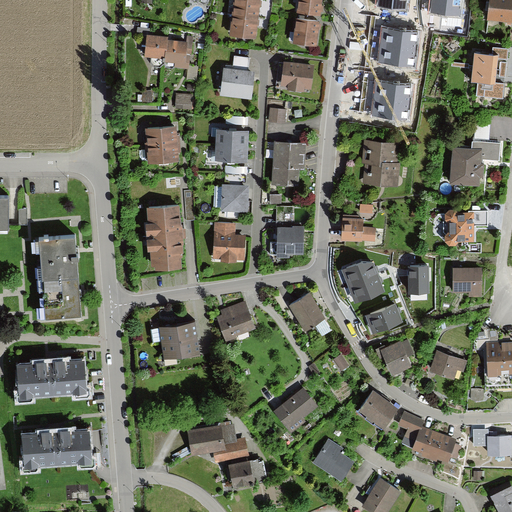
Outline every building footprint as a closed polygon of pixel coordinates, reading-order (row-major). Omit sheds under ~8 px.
[(232,0),(228,33),(255,36),(259,0),(232,0)] [(296,0),(295,10),(320,13),(321,0),(296,0)] [(378,0),(377,6),(408,9),(409,0),(378,0)] [(432,0),(431,14),(460,16),(461,0),(432,0)] [(511,0),(488,0),(486,17),(511,20),(511,0)] [(292,40),(316,44),(319,18),(295,15),(292,40)] [(174,65),(187,66),(189,53),(191,53),(193,35),(187,35),(186,40),(166,38),(166,35),(152,33),(153,28),(137,26),(137,32),(142,33),(141,43),(144,43),(143,55),(150,55),(149,60),(153,66),(160,66),(163,63),(166,67),(172,67),(174,65)] [(382,28),(378,63),(413,67),(417,32),(382,28)] [(503,98),(505,82),(495,81),(498,58),(507,59),(509,47),(493,46),(492,51),(474,49),(471,79),(478,79),(476,95),(503,98)] [(219,93),(250,97),(254,69),(248,69),(249,56),(234,54),(232,64),(225,63),(225,65),(222,65),(219,93)] [(304,87),(311,88),(314,64),(283,60),(280,84),(286,85),(286,88),(303,90),(304,87)] [(376,81),(372,116),(406,121),(411,86),(376,81)] [(152,101),(152,89),(142,89),(141,101),(152,101)] [(175,107),(194,109),(195,93),(177,92),(175,107)] [(268,120),(285,122),(287,108),(270,106),(268,120)] [(226,115),(225,123),(247,124),(248,116),(226,115)] [(489,138),(491,122),(476,120),(474,137),(489,138)] [(146,161),(178,159),(177,152),(181,151),(179,132),(175,132),(175,124),(144,126),(146,161)] [(214,159),(246,160),(248,128),(215,127),(214,159)] [(363,182),(398,185),(400,162),(397,161),(399,142),(364,138),(361,162),(365,163),(363,182)] [(271,182),(298,184),(299,169),(304,169),(306,141),(273,139),(271,182)] [(481,176),(484,176),(485,162),(484,162),(484,158),(500,160),(502,141),(492,141),(473,139),(472,146),(453,144),(450,182),(480,184),(481,176)] [(248,166),(227,165),(226,173),(247,174),(248,174),(248,166)] [(230,181),(230,182),(244,183),(244,181),(247,181),(247,174),(226,173),(226,181),(230,181)] [(221,209),(248,211),(249,183),(244,183),(230,182),(222,182),(221,209)] [(192,189),(184,190),(186,220),(194,219),(192,189)] [(0,225),(9,225),(8,193),(0,192),(0,225)] [(281,193),(269,193),(269,202),(281,202),(281,193)] [(181,250),(181,243),(182,242),(181,222),(179,222),(178,203),(145,206),(146,221),(143,221),(144,233),(147,233),(147,236),(145,236),(145,249),(148,249),(150,264),(153,264),(153,268),(180,265),(179,255),(181,255),(181,250)] [(373,204),(360,203),(359,212),(372,213),(373,204)] [(27,207),(19,207),(19,223),(27,224),(27,207)] [(474,241),(474,225),(488,225),(488,209),(468,210),(468,211),(458,211),(455,207),(449,207),(444,212),(444,218),(448,221),(448,230),(444,233),(444,239),(449,244),(455,244),(458,241),(474,241)] [(340,238),(375,241),(376,226),(362,225),(363,217),(342,215),(340,238)] [(236,258),(244,259),(245,234),(235,233),(236,222),(214,221),(212,258),(220,258),(220,260),(236,261),(236,258)] [(289,253),(303,253),(304,225),(292,224),(292,226),(276,225),(276,256),(289,256),(289,253)] [(44,316),(81,313),(75,231),(38,234),(44,316)] [(354,301),(385,289),(373,260),(361,259),(340,267),(354,301)] [(429,292),(429,264),(408,264),(408,292),(429,292)] [(468,296),(482,297),(482,266),(453,266),(452,291),(469,291),(468,296)] [(304,330),(325,318),(309,292),(288,304),(304,330)] [(237,334),(256,327),(246,299),(221,308),(222,313),(217,314),(226,340),(238,336),(237,334)] [(372,332),(403,320),(395,301),(364,313),(372,332)] [(164,357),(200,350),(195,319),(159,324),(164,357)] [(391,374),(411,365),(407,356),(414,353),(408,338),(401,341),(400,339),(380,348),(391,374)] [(511,340),(486,342),(488,374),(511,372),(511,340)] [(457,368),(464,371),(468,359),(436,348),(429,369),(454,378),(457,368)] [(349,365),(341,353),(333,358),(341,370),(349,365)] [(16,361),(19,394),(87,389),(84,357),(68,358),(68,355),(32,358),(32,360),(16,361)] [(314,362),(309,365),(315,375),(320,372),(314,362)] [(274,409),(291,431),(307,419),(304,416),(319,404),(305,386),(274,409)] [(383,427),(398,407),(372,388),(358,408),(383,427)] [(474,388),(472,388),(471,399),(474,399),(477,400),(480,400),(484,399),(484,395),(484,393),(484,390),(484,388),(481,388),(478,388),(474,388)] [(422,425),(425,420),(404,410),(399,423),(408,427),(402,441),(412,445),(420,427),(421,427),(422,425)] [(216,461),(250,454),(246,436),(237,437),(234,422),(231,423),(231,420),(190,428),(191,454),(214,450),(216,461)] [(21,431),(24,464),(92,459),(89,427),(74,428),(73,425),(37,428),(38,430),(21,431)] [(437,457),(448,461),(450,456),(457,458),(462,445),(455,442),(457,438),(422,425),(421,427),(420,427),(412,445),(411,448),(422,452),(421,455),(436,460),(437,457)] [(489,454),(511,453),(511,436),(511,437),(511,434),(489,434),(489,428),(474,428),(475,444),(489,443),(489,454)] [(341,480),(354,460),(341,452),(343,448),(328,438),(312,462),(341,480)] [(250,483),(268,480),(264,458),(259,459),(258,457),(250,458),(229,462),(234,487),(240,485),(240,483),(250,481),(250,483)] [(482,470),(473,470),(473,479),(482,479),(482,470)] [(372,511),(387,511),(401,490),(380,477),(361,505),(372,511)] [(511,511),(511,486),(511,484),(490,493),(498,511),(511,511)]
